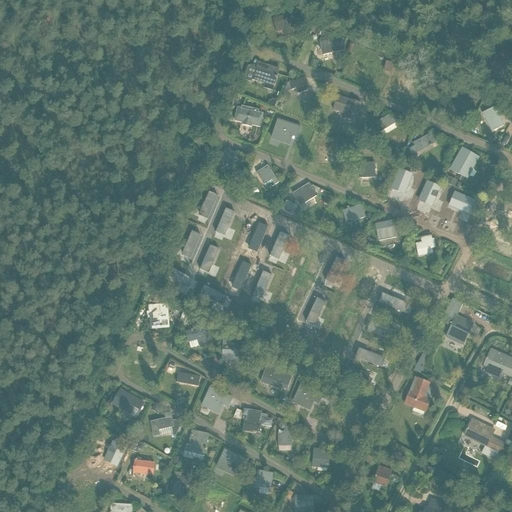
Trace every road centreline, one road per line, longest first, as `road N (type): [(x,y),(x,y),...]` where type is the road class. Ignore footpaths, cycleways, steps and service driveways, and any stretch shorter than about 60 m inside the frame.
road 1 (unclassified): [(329,502),(114,369),(145,286),(381,407)]
road 2 (unclassified): [(511,156),(248,46)]
road 3 (unclassified): [(468,247),(215,130)]
road 4 (unclassified): [(444,294),(232,199)]
road 5 (unclassified): [(357,447),(153,339)]
road 6 (unclassified): [(392,511),(481,340),(491,331),(511,337)]
road 7 (unclassified): [(61,511),(75,477),(92,472),(169,511)]
road 8 (unclassified): [(381,407),(444,294)]
